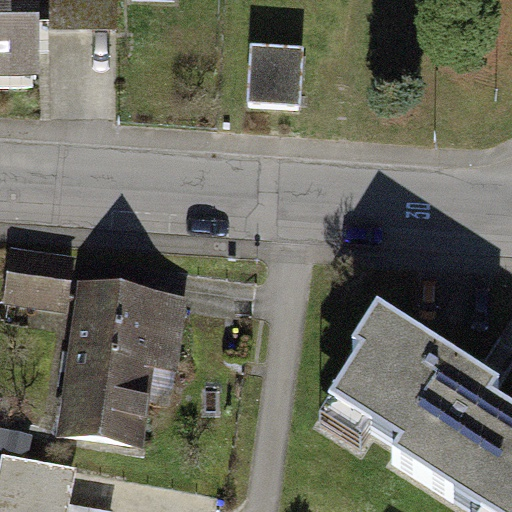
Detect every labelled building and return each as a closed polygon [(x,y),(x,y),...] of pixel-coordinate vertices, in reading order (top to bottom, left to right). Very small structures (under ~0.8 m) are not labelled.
[(36,0),(0,0),(0,89),(36,90),(36,0)] [(118,0),(47,0),(49,37),(120,35),(118,0)] [(299,61),(257,62),(259,117),(300,117),(299,61)] [(71,274),(18,267),(12,308),(66,315),(71,274)] [(184,306),(82,293),(63,451),(143,461),(153,377),(175,380),(184,306)] [(493,405),(376,331),(313,429),(443,511),(511,511),(511,434),(485,417),(493,405)] [(70,511),(75,482),(6,471),(0,511),(70,511)]
